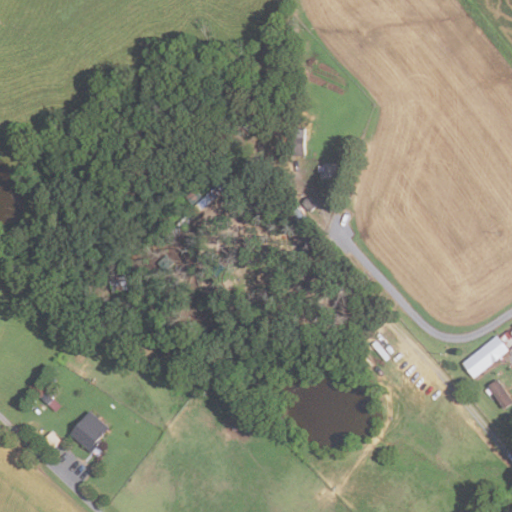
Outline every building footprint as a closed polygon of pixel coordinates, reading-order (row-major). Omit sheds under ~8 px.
[(289,52),(275,50),(277,40),(291,42),(289,52)] [(253,130),(242,129),(244,117),(255,118),(253,130)] [(303,155),(292,155),(292,127),(304,127),(303,155)] [(225,189),(181,230),(175,224),(219,182),(225,189)] [(200,195),(191,204),(184,197),(193,188),(200,195)] [(240,208),(231,206),(234,194),(242,196),(240,208)] [(310,211),(303,202),(309,197),(316,206),(310,211)] [(247,211),(243,209),(248,200),(252,201),(247,211)] [(301,224),(287,232),(278,215),(292,208),(301,224)] [(295,240),(291,233),(297,229),(301,236),(295,240)] [(174,263),(165,272),(156,263),(165,254),(174,263)] [(112,293),(107,274),(123,270),(128,289),(112,293)] [(279,319),(279,309),(292,308),(292,318),(279,319)] [(211,339),(212,327),(219,328),(217,340),(211,339)] [(474,377),(463,362),(496,335),(507,349),(474,377)] [(511,402),(502,408),(486,385),(496,378),(511,402)] [(56,411),(39,396),(44,390),(61,405),(56,411)] [(43,409),(37,415),(33,411),(38,405),(43,409)] [(91,451),(69,433),(89,409),(109,426),(96,441),(98,443),(91,451)] [(52,448),(42,439),(50,431),(60,440),(52,448)]
